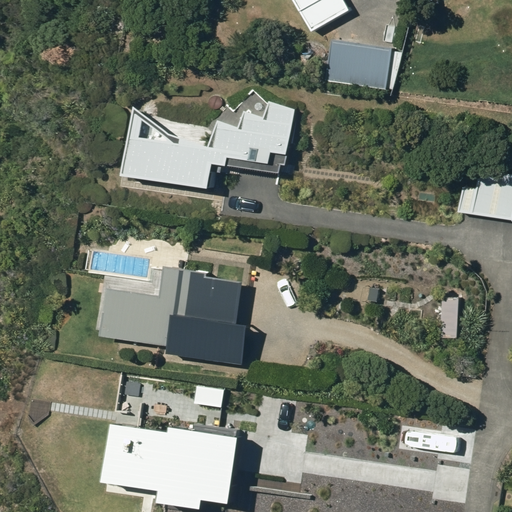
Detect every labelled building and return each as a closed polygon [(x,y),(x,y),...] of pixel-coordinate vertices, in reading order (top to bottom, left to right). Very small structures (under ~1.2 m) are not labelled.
[(295,0),(314,33),(352,12),(345,0),(295,0)] [(511,15),(506,7),(489,19),(501,35),(511,26),(511,15)] [(394,52),(334,43),(328,82),(388,92),(394,52)] [(223,119),(215,143),(175,132),(141,105),(137,134),(132,174),(218,186),(221,162),(235,164),(236,156),(279,160),(280,150),(294,152),(299,108),(275,101),(270,116),(249,110),(244,125),(238,125),(238,121),(223,119)] [(479,188),(464,186),(460,211),(511,218),(511,170),(482,167),(479,188)] [(238,253),(236,263),(249,264),(250,255),(238,253)] [(109,284),(103,332),(179,343),(177,351),(247,361),(252,323),(241,322),(247,278),(209,273),(210,268),(168,262),(164,292),(109,284)] [(198,385),(197,403),(225,405),(226,387),(198,385)] [(108,425),(100,481),(157,489),(155,503),(202,509),(204,498),(226,501),(235,435),(168,426),(167,433),(108,425)]
